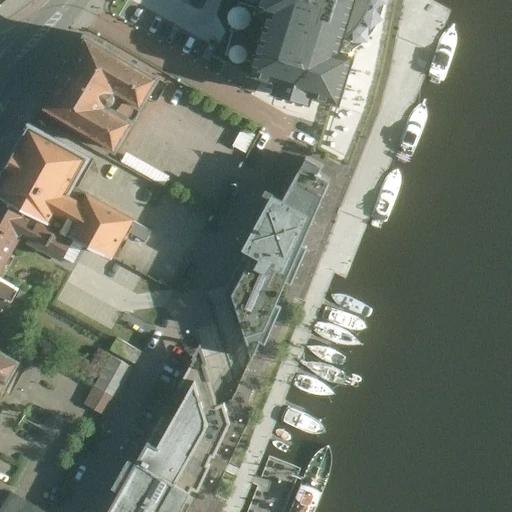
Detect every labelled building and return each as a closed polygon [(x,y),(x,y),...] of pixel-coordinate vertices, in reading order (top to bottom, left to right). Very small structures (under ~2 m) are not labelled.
[(258,0),(257,5),(268,9),(248,69),(278,80),(274,90),(308,101),(311,92),(333,99),(336,100),(353,45),(343,42),(354,0),(258,0)] [(164,72),(91,31),(45,105),(118,149),(164,72)] [(33,111),(0,176),(0,196),(77,234),(113,251),(121,235),(138,205),(76,172),(91,143),(33,111)] [(240,324),(252,361),(340,172),(311,156),(298,180),(287,175),(227,288),(236,325),(240,324)] [(77,234),(0,196),(0,262),(5,265),(27,227),(38,233),(32,242),(64,258),(77,234)] [(5,265),(0,262),(0,294),(12,300),(26,275),(5,265)] [(143,350),(121,337),(114,350),(136,362),(143,350)] [(174,399),(111,511),(188,511),(203,484),(235,422),(229,402),(207,338),(174,399)] [(0,402),(21,365),(0,354),(0,402)] [(113,355),(96,385),(116,397),(133,366),(113,355)] [(116,397),(96,385),(86,403),(106,414),(116,397)] [(51,511),(52,511),(15,489),(1,511),(51,511)]
